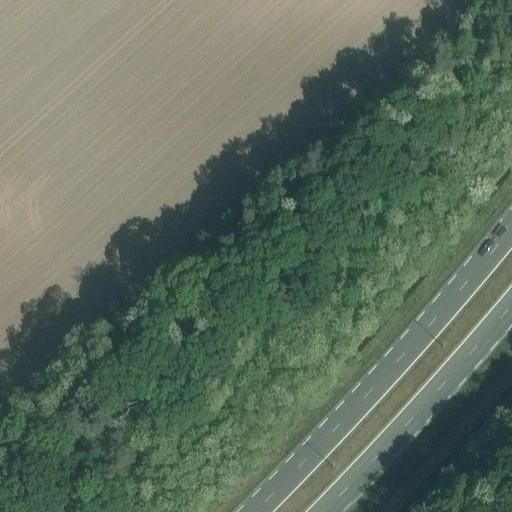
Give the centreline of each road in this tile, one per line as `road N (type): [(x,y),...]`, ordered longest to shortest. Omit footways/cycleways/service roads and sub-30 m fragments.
road 1 (secondary): [(511,228),(254,511)]
road 2 (secondary): [(324,511),(511,305)]
